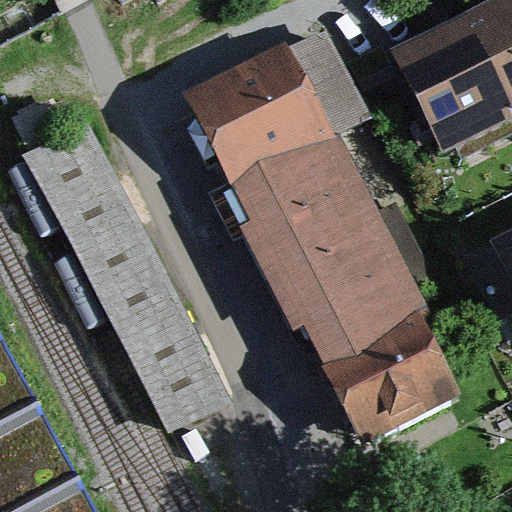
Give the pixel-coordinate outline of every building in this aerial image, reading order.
[(511,5),(471,27),(511,107),(511,5)] [(511,120),(511,107),(471,27),(399,64),(446,155),(511,120)] [(329,379),(418,335),(321,144),(362,124),(323,47),(195,111),(329,379)] [(95,138),(40,166),(181,437),(235,409),(95,138)] [(511,254),(498,261),(511,288),(511,254)] [(418,335),(329,379),(365,449),(453,405),(418,335)]
